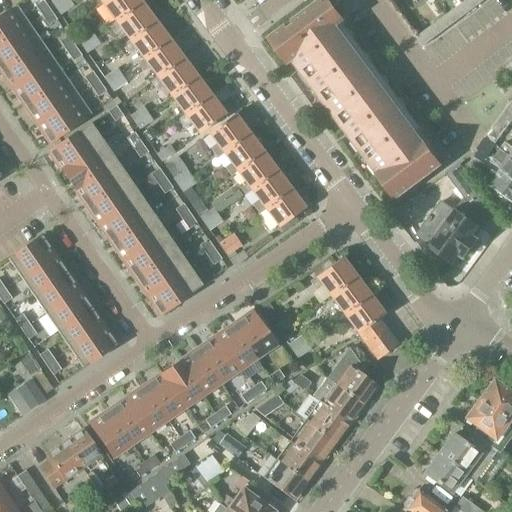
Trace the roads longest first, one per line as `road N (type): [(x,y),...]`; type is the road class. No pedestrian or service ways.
road 1 (residential): [(150,342),(0,123)]
road 2 (residential): [(351,205),(198,0)]
road 3 (residential): [(351,205),(150,342)]
road 4 (residential): [(319,511),(457,320)]
road 5 (residential): [(150,342),(0,447)]
road 6 (residential): [(369,0),(473,139)]
road 7 (residential): [(457,320),(416,288),(351,205)]
